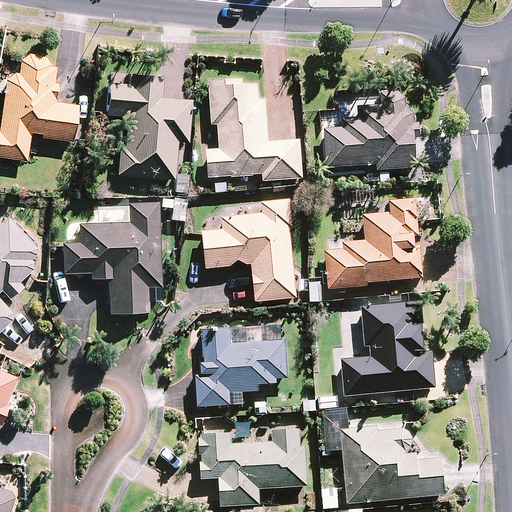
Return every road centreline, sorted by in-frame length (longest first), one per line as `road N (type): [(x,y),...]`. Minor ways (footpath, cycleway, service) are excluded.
road 1 (residential): [(69,511),(60,397),(75,373),(111,366),(137,405),(102,474)]
road 2 (tertiary): [(428,19),(312,18),(230,1)]
road 3 (residential): [(511,335),(492,168)]
road 4 (residential): [(505,41),(492,168)]
road 5 (residential): [(492,168),(460,45)]
